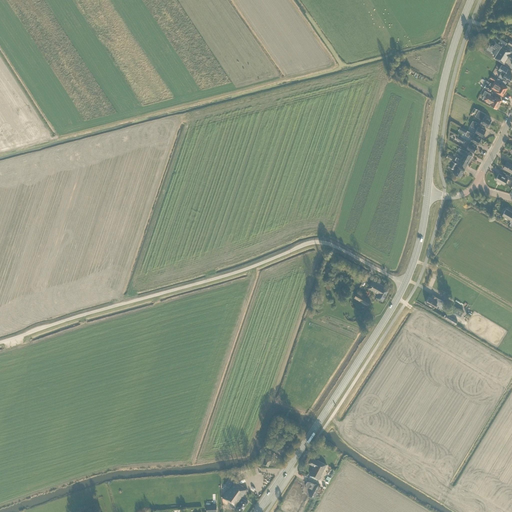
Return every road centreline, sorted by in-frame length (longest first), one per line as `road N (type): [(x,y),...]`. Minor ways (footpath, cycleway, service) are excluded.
road 1 (primary): [(257,511),(392,308),(418,247),(427,193)]
road 2 (primary): [(427,193),(445,70),(470,0)]
